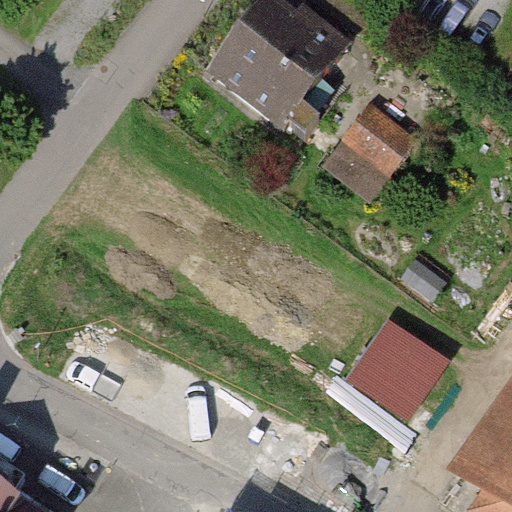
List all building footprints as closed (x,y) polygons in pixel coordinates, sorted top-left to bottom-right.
[(143,0),(106,0),(132,16),(143,0)] [(279,0),(207,95),(288,156),(360,62),(279,0)] [(372,106),(329,162),(380,200),(423,145),(372,106)] [(507,511),(511,511),(511,398),(459,481),(507,511)] [(0,511),(15,511),(0,502),(0,511)]
